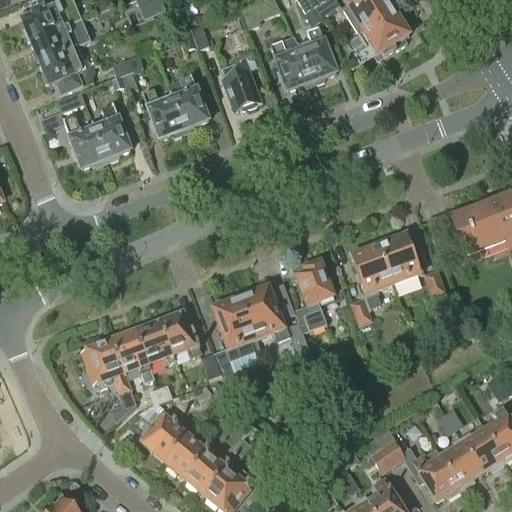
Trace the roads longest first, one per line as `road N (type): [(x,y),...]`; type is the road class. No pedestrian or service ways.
road 1 (tertiary): [(1,311),(193,227),(511,108)]
road 2 (tertiary): [(492,68),(59,239)]
road 3 (residential): [(59,239),(0,92)]
road 4 (residential): [(62,448),(1,311)]
